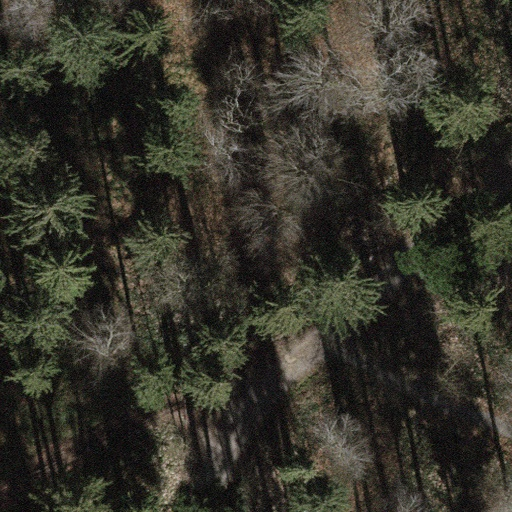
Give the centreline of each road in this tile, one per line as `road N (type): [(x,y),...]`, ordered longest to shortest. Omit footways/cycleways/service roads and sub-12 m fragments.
road 1 (track): [(322,347),(511,178)]
road 2 (track): [(192,511),(219,450),(322,347)]
